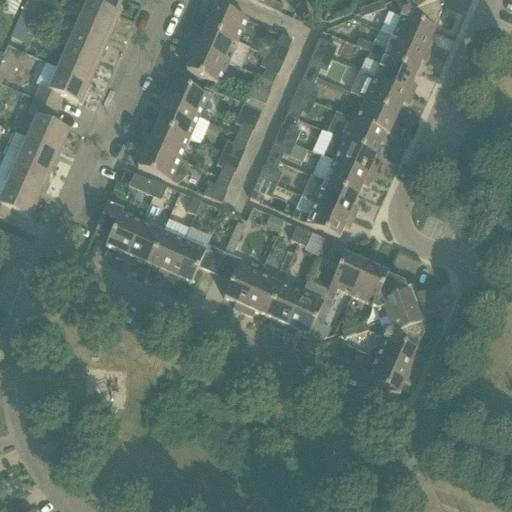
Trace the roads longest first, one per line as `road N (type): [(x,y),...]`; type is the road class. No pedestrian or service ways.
road 1 (residential): [(410,429),(464,291),(462,273),(409,245),(392,216),(491,0)]
road 2 (residential): [(410,429),(44,258)]
road 3 (residential): [(44,258),(163,0)]
road 4 (residential): [(78,511),(32,454),(15,409),(15,360),(44,258)]
